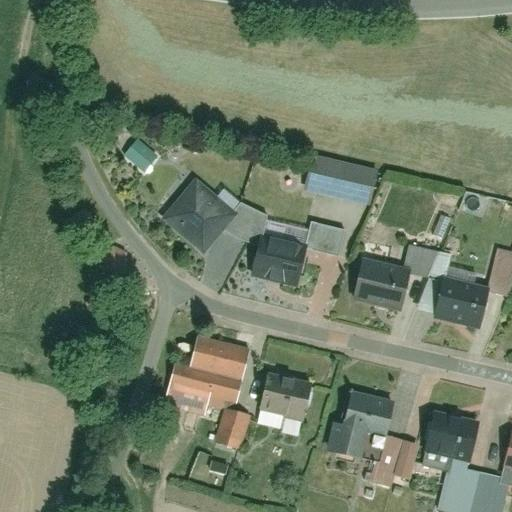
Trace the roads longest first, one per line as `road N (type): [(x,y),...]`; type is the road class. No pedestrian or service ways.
road 1 (residential): [(169,284),(243,320),(511,381)]
road 2 (unclassified): [(52,0),(60,84),(81,144),(115,215),(169,284)]
road 3 (unclassified): [(100,511),(169,284)]
